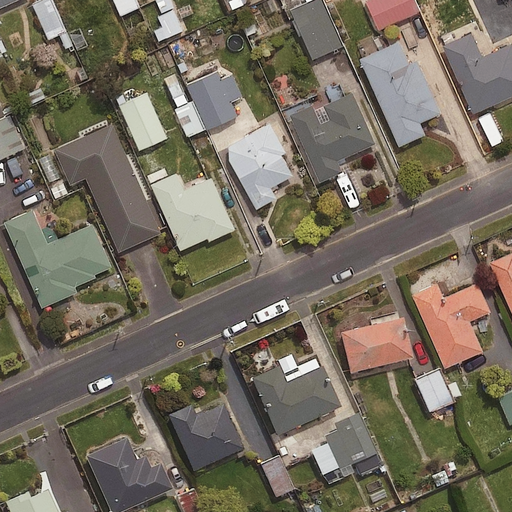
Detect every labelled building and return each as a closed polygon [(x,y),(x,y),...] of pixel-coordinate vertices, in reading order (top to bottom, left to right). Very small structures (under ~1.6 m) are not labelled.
[(65,28),(53,0),(33,0),(48,36),(65,28)] [(139,4),(136,0),(114,0),(120,12),(139,4)] [(183,28),(171,0),(156,0),(166,22),(153,27),(158,38),(183,28)] [(342,42),(323,0),(306,0),(292,6),(313,55),(342,42)] [(419,7),(415,0),(368,0),(379,25),(419,7)] [(88,44),(81,25),(60,33),(65,45),(73,42),(76,49),(88,44)] [(511,96),(511,43),(486,55),(475,31),(446,44),(477,113),(511,96)] [(445,112),(421,58),(413,62),(403,40),(363,58),(402,145),(429,133),(424,122),(445,112)] [(221,76),(217,67),(181,82),(184,88),(171,93),(187,133),(236,113),(230,98),(242,93),(232,71),(221,76)] [(166,135),(147,90),(119,102),(139,146),(166,135)] [(379,143),(356,91),(327,105),(333,118),(324,122),(316,104),(294,114),(324,180),(345,171),(340,160),(379,143)] [(0,155),(25,145),(11,112),(0,117),(0,155)] [(115,122),(57,148),(73,184),(89,177),(122,252),(165,233),(115,122)] [(290,152),(273,122),(232,144),(232,160),(260,209),(280,197),(275,187),(297,175),(285,154),(290,152)] [(180,172),(154,184),(184,250),(211,238),(212,240),(239,229),(215,177),(188,189),(180,172)] [(35,211),(9,222),(46,306),(80,291),(78,286),(100,276),(99,274),(114,267),(96,225),(50,245),(35,211)] [(511,252),(493,261),(511,303),(511,252)] [(494,311),(481,282),(447,297),(441,282),(415,294),(448,368),(487,351),(473,320),(494,311)] [(414,359),(405,318),(342,333),(352,374),(414,359)] [(341,407),(323,367),(288,383),(280,367),(253,379),(278,435),(341,407)] [(444,386),(437,369),(414,379),(427,410),(460,396),(454,382),(444,386)] [(511,419),(511,387),(498,393),(509,421),(511,419)] [(245,449),(224,404),(197,417),(192,406),(169,416),(194,472),(245,449)] [(320,474),(327,471),(331,480),(351,471),(347,462),(353,460),(359,474),(380,464),(356,411),(335,420),(339,428),(323,436),(325,442),(309,449),(320,474)] [(126,511),(174,491),(162,464),(152,468),(147,457),(138,461),(128,438),(86,457),(110,511),(126,511)] [(291,487),(277,456),(260,464),(274,495),(291,487)] [(29,493),(7,503),(11,511),(58,511),(49,491),(32,498),(29,493)]
